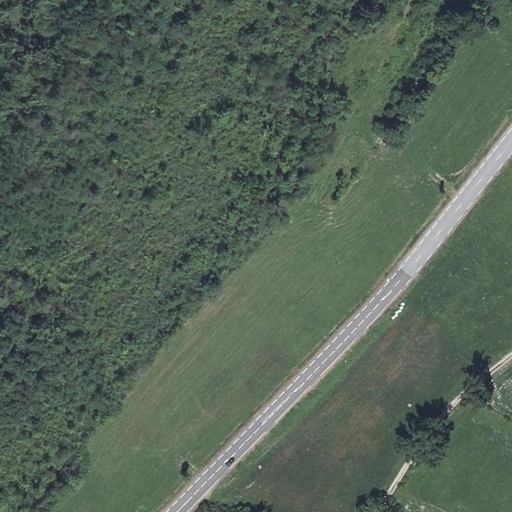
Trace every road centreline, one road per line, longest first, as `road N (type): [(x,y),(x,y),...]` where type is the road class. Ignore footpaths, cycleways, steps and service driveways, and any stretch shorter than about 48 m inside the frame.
road 1 (secondary): [(511,141),(406,274),(176,511)]
road 2 (track): [(379,511),(452,400),(511,352)]
